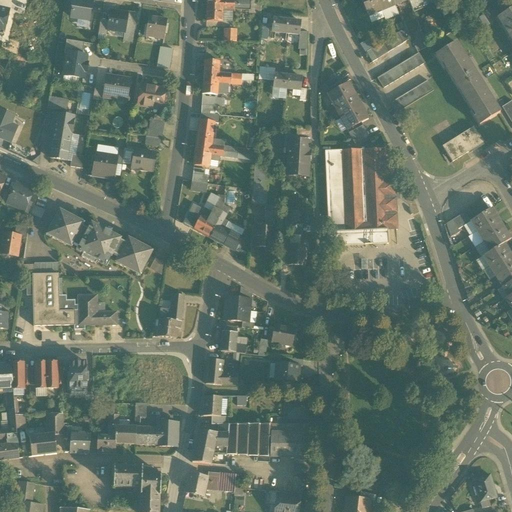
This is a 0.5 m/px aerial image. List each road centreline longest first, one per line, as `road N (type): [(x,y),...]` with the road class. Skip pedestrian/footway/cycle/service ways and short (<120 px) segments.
road 1 (residential): [(162,234),(187,78),(188,0)]
road 2 (unclassified): [(427,202),(324,0)]
road 3 (residential): [(0,349),(201,347)]
road 4 (residential): [(322,317),(323,511)]
road 5 (residential): [(180,462),(0,465)]
road 6 (residential): [(162,234),(0,160)]
road 7 (residential): [(459,302),(322,317)]
road 8 (residential): [(317,0),(316,130)]
